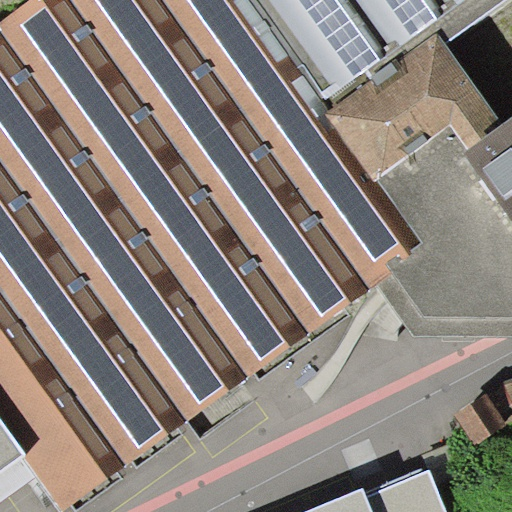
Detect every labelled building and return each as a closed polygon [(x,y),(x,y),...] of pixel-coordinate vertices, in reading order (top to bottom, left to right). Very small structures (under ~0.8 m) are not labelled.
[(511,0),(0,0),(0,473),(21,457),(35,476),(59,511),(61,511),(377,283),(415,336),(511,336),(511,0)] [(511,379),(505,381),(486,393),(507,423),(511,419),(511,379)] [(507,423),(486,393),(455,414),(476,444),(507,423)] [(0,501),(35,476),(21,457),(0,473),(0,501)] [(446,511),(429,470),(367,495),(364,489),(307,511),(446,511)]
